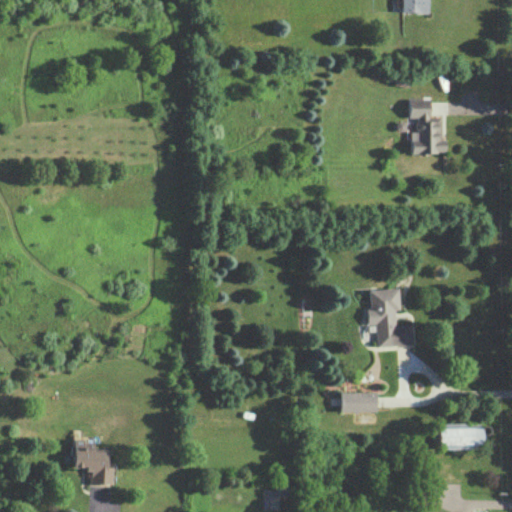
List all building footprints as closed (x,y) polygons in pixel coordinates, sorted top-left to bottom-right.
[(398,0),(399,12),(425,12),(424,0),(398,0)] [(408,152),(444,152),(444,139),(440,139),(440,116),(427,116),(428,98),(406,98),(406,117),(414,117),(414,131),(408,131),(408,152)] [(373,346),(410,344),(409,324),(392,325),(391,309),(396,309),(395,287),(365,289),(366,308),(363,308),(363,324),(372,323),(373,346)] [(372,411),(372,391),(336,391),(336,411),(372,411)] [(432,422),(431,448),(475,449),(475,423),(432,422)] [(87,483),(109,484),(109,466),(104,466),(104,448),(90,448),(91,442),(80,441),(80,435),(70,435),(70,467),(87,467),(87,483)]
